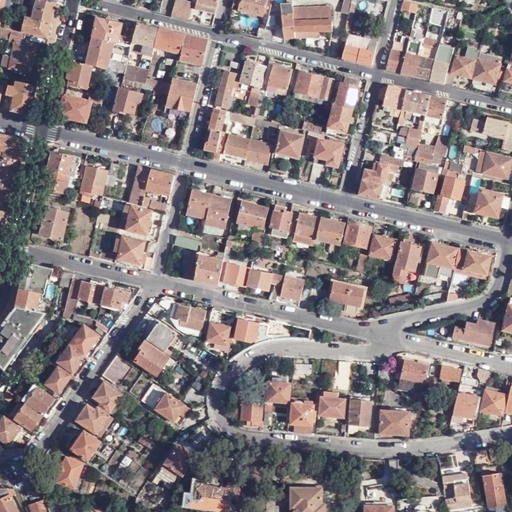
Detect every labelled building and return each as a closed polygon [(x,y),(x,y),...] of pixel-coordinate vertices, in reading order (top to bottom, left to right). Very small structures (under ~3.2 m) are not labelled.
[(52,21),(57,2),(49,0),(37,0),(33,17),(42,19),(52,21)] [(176,0),(173,15),(189,19),(193,2),(185,0),(176,0)] [(216,12),(219,0),(198,0),(196,7),(216,12)] [(266,4),(267,0),(235,0),(234,3),(241,5),(240,9),(262,15),(263,14),(269,15),(271,6),(266,4)] [(343,0),(341,11),(349,13),(352,0),(343,0)] [(357,0),(352,0),(349,13),(347,21),(345,29),(349,30),(357,0)] [(402,1),(400,11),(415,14),(417,4),(402,1)] [(291,2),(280,3),(281,15),(282,25),(284,39),(295,38),(294,33),(293,21),(292,7),(291,2)] [(330,6),(292,7),(293,21),(331,19),(330,6)] [(436,9),(432,23),(445,26),(448,12),(436,9)] [(48,38),(52,21),(42,19),(33,17),(27,15),(23,32),(26,33),(48,38)] [(125,44),(126,37),(125,36),(120,35),(123,23),(98,16),(93,36),(115,42),(125,44)] [(240,20),(233,18),(232,26),(238,27),(240,20)] [(331,19),(293,21),(294,33),(295,38),(316,38),(315,32),(332,32),(332,19),(331,19)] [(142,50),(154,53),(156,46),(160,27),(138,21),(134,39),(134,41),(132,46),(132,48),(142,50)] [(4,27),(0,26),(0,35),(10,38),(10,39),(16,41),(12,56),(5,54),(2,65),(30,72),(37,45),(24,42),(26,33),(23,32),(12,29),(4,27)] [(187,34),(160,27),(156,46),(182,53),(187,34)] [(258,37),(273,40),(274,37),(275,31),(266,28),(261,27),(258,37)] [(349,34),(343,58),(372,66),(380,34),(366,30),(364,37),(349,34)] [(410,36),(410,38),(420,41),(422,34),(412,30),(410,36)] [(187,34),(182,53),(180,60),(203,66),(210,40),(187,34)] [(401,72),(410,38),(410,36),(406,35),(404,44),(402,51),(393,49),(392,49),(386,68),(401,72)] [(115,42),(93,36),(86,63),(93,65),(112,69),(126,73),(127,67),(130,55),(124,54),(122,60),(111,57),(113,51),(115,42)] [(432,46),(434,38),(426,36),(425,39),(424,44),(432,46)] [(126,37),(125,44),(127,45),(132,46),(134,41),(134,39),(126,37)] [(401,72),(415,76),(421,56),(418,55),(422,41),(420,41),(410,38),(401,72)] [(393,49),(402,51),(404,44),(394,42),(393,49)] [(473,77),(478,57),(480,51),(480,50),(469,47),(468,49),(466,57),(456,55),(454,55),(450,71),(455,72),(473,77)] [(459,47),(456,55),(466,57),(468,49),(459,47)] [(503,57),(480,51),(478,57),(480,58),(475,78),(502,85),(506,70),(499,68),(501,64),(503,57)] [(415,76),(431,80),(436,59),(421,56),(415,76)] [(445,84),(445,83),(448,71),(451,58),(447,57),(445,62),(436,59),(431,80),(445,83),(445,84)] [(68,77),(70,78),(68,84),(88,89),(93,65),(86,63),(74,60),(74,62),(72,62),(68,77)] [(150,67),(129,61),(127,67),(126,73),(125,77),(136,80),(140,81),(145,82),(146,82),(148,77),(148,76),(150,67)] [(266,66),(247,61),(242,80),(261,85),(266,66)] [(268,84),(288,88),(292,68),(274,63),(268,84)] [(242,73),(225,69),(216,104),(229,107),(230,105),(234,106),(235,101),(231,100),(233,95),(236,96),(239,87),(242,73)] [(320,96),(325,77),(295,69),(291,89),(296,91),(320,96)] [(451,84),(455,72),(450,71),(448,71),(445,83),(451,84)] [(173,83),(148,76),(148,77),(146,82),(157,85),(171,89),(173,83)] [(164,92),(170,94),(166,110),(190,116),(198,83),(174,77),(173,83),(171,89),(157,85),(155,91),(155,92),(164,94),(164,92)] [(335,79),(325,77),(320,96),(330,99),(335,79)] [(342,81),(336,103),(353,108),(360,80),(346,77),(344,82),(342,81)] [(16,86),(9,85),(5,103),(5,104),(4,108),(25,113),(27,112),(32,109),(38,84),(25,81),(17,80),(16,86)] [(146,82),(145,82),(143,88),(155,91),(157,85),(146,82)] [(286,94),(288,88),(268,84),(267,89),(286,94)] [(383,104),(401,109),(406,89),(389,84),(381,88),(378,99),(384,100),(383,104)] [(140,105),(143,92),(121,87),(114,110),(126,113),(127,111),(134,113),(137,104),(140,105)] [(430,95),(406,89),(401,109),(400,116),(403,117),(405,110),(412,112),(414,112),(422,114),(420,121),(424,122),(430,95)] [(258,106),(261,93),(252,90),(249,104),(258,106)] [(318,103),(320,96),(296,91),(294,97),(318,103)] [(91,92),(89,99),(93,100),(102,103),(104,95),(91,92)] [(66,94),(61,115),(88,122),(93,100),(89,99),(84,98),(67,94),(66,93),(66,94)] [(448,100),(430,95),(424,122),(422,131),(417,152),(432,156),(434,146),(424,144),(429,123),(440,126),(448,100)] [(330,99),(320,96),(318,103),(329,106),(330,102),(330,99)] [(347,131),(353,108),(336,103),(334,103),(328,126),(326,132),(336,134),(337,128),(347,131)] [(222,131),(228,110),(215,106),(209,127),(213,128),(222,131)] [(410,118),(412,112),(405,110),(403,117),(410,118)] [(255,117),(233,111),(231,117),(255,123),(257,117),(255,117)] [(414,112),(413,119),(420,121),(422,114),(414,112)] [(255,123),(280,129),(282,123),(257,117),(255,123)] [(511,124),(486,117),(485,121),(473,118),(469,130),(503,139),(501,149),(511,151),(511,124)] [(321,133),(324,124),(315,122),(313,131),(321,133)] [(422,131),(417,130),(402,126),(400,134),(407,136),(404,149),(417,152),(422,131)] [(222,131),(213,128),(211,135),(209,134),(205,147),(215,150),(213,157),(220,159),(226,138),(221,136),(222,131)] [(305,135),(283,129),(277,152),(300,158),(305,135)] [(313,131),(311,130),(310,130),(308,136),(319,139),(315,156),(327,159),(326,162),(338,166),(345,139),(321,133),(313,131)] [(20,137),(1,133),(0,138),(0,149),(4,151),(2,159),(12,161),(19,163),(24,144),(20,137)] [(246,158),(252,138),(230,133),(225,153),(246,158)] [(400,134),(400,136),(397,147),(404,149),(407,136),(400,134)] [(272,144),(252,138),(246,158),(268,163),(272,144)] [(446,158),(450,141),(438,138),(434,155),(446,158)] [(474,153),(475,147),(465,144),(463,150),(474,153)] [(432,156),(417,152),(404,149),(397,147),(395,147),(394,151),(396,151),(395,156),(404,158),(404,157),(431,163),(434,163),(438,163),(440,157),(432,156)] [(80,157),(53,150),(48,170),(70,175),(76,177),(80,157)] [(511,159),(481,151),(476,171),(506,178),(511,159)] [(402,162),(403,158),(381,153),(380,157),(383,158),(382,162),(388,163),(394,165),(401,166),(402,162)] [(363,179),(383,183),(387,166),(388,163),(382,162),(383,158),(380,157),(378,164),(377,169),(372,168),(368,167),(368,170),(365,169),(363,179)] [(0,158),(0,183),(14,187),(19,163),(12,161),(2,159),(0,158)] [(416,161),(403,158),(402,162),(409,164),(408,168),(414,170),(416,161)] [(413,171),(417,172),(417,169),(437,174),(442,175),(444,168),(416,161),(414,170),(413,171)] [(119,164),(111,162),(108,174),(115,176),(116,176),(119,164)] [(451,162),(449,169),(462,172),(463,165),(451,162)] [(394,165),(388,163),(387,166),(383,183),(389,185),(394,165)] [(107,170),(88,165),(81,191),(83,192),(84,195),(89,196),(93,192),(102,195),(107,170)] [(142,205),(151,169),(139,166),(130,202),(142,205)] [(447,176),(449,169),(444,168),(442,175),(441,178),(446,179),(442,194),(438,193),(434,209),(443,211),(447,196),(459,198),(463,181),(447,176)] [(175,175),(151,169),(142,205),(166,211),(168,204),(161,202),(164,193),(170,195),(175,175)] [(433,192),(437,174),(417,169),(417,172),(413,186),(433,192)] [(70,175),(48,170),(43,188),(65,194),(70,175)] [(113,185),(115,176),(108,174),(106,184),(113,185)] [(379,198),(383,183),(363,179),(359,193),(379,198)] [(511,188),(511,184),(498,181),(496,191),(511,194),(511,188)] [(8,211),(14,187),(0,183),(0,208),(1,209),(8,211)] [(386,200),(389,185),(383,183),(379,198),(386,200)] [(392,187),(391,194),(403,196),(404,190),(392,187)] [(187,213),(207,218),(213,195),(193,189),(187,213)] [(503,195),(481,189),(475,212),(498,217),(503,195)] [(234,199),(213,194),(213,195),(207,218),(206,222),(226,227),(234,199)] [(267,207),(244,201),(238,222),(263,228),(267,207)] [(299,205),(292,203),(291,211),(285,210),(286,207),(276,204),(268,233),(273,234),(275,228),(288,231),(293,212),(297,212),(298,208),(299,205)] [(153,210),(126,204),(124,211),(130,213),(129,219),(127,229),(147,234),(153,210)] [(64,239),(70,212),(50,207),(47,220),(44,219),(41,234),(64,239)] [(0,229),(3,230),(8,211),(1,209),(0,208),(0,229)] [(293,241),(313,246),(318,224),(320,217),(300,212),(293,241)] [(345,223),(321,217),(316,238),(340,244),(345,223)] [(127,229),(129,219),(122,218),(119,227),(127,229)] [(371,228),(350,222),(345,242),(366,247),(371,228)] [(286,237),(288,231),(275,228),(273,234),(286,237)] [(251,241),(262,243),(263,233),(252,232),(251,241)] [(198,248),(200,239),(181,235),(176,233),(174,242),(198,248)] [(396,240),(375,235),(370,254),(392,259),(396,240)] [(143,269),(150,270),(153,259),(147,257),(147,256),(142,255),(145,241),(123,236),(123,238),(120,251),(118,257),(144,264),(143,269)] [(114,250),(120,251),(123,238),(117,237),(114,250)] [(415,270),(421,246),(402,241),(396,265),(397,266),(395,271),(395,273),(396,274),(396,275),(397,276),(397,277),(398,277),(399,278),(400,278),(401,278),(403,278),(404,277),(407,275),(408,268),(415,270)] [(425,275),(438,278),(440,271),(449,273),(450,267),(453,268),(457,248),(433,242),(425,275)] [(272,245),(271,249),(287,253),(289,249),(272,245)] [(469,248),(459,245),(459,248),(458,252),(455,265),(483,272),(487,273),(491,256),(469,250),(469,248)] [(116,255),(101,252),(101,253),(100,258),(114,262),(116,255)] [(184,277),(194,280),(198,260),(199,254),(190,252),(184,277)] [(363,272),(367,255),(362,253),(358,270),(363,272)] [(199,254),(198,260),(216,264),(217,258),(199,254)] [(224,261),(224,259),(217,258),(216,264),(198,260),(194,280),(218,285),(220,279),(220,276),(223,265),(224,261)] [(220,279),(246,285),(247,282),(250,267),(224,261),(223,265),(220,276),(220,279)] [(51,280),(54,268),(33,263),(31,262),(30,262),(26,265),(16,306),(20,306),(24,307),(38,310),(42,293),(45,293),(48,279),(51,280)] [(481,278),(483,272),(455,265),(453,271),(481,278)] [(273,272),(250,267),(247,282),(246,285),(268,291),(270,282),(273,272)] [(74,278),(75,273),(65,270),(61,284),(72,287),(72,285),(74,278)] [(447,280),(449,273),(440,271),(438,278),(447,280)] [(282,274),(273,272),(270,282),(280,284),(282,274)] [(301,294),(305,279),(285,275),(281,295),(300,299),(301,294)] [(102,285),(74,278),(72,285),(72,287),(63,316),(96,320),(97,315),(98,314),(78,312),(79,305),(76,304),(78,298),(88,300),(97,303),(102,285)] [(360,307),(365,288),(333,281),(329,300),(360,307)] [(269,298),(277,300),(279,289),(280,285),(275,284),(269,298)] [(130,292),(106,286),(102,303),(120,308),(124,297),(128,298),(130,292)] [(389,304),(413,298),(411,292),(388,298),(389,304)] [(511,297),(503,329),(511,330),(511,297)] [(156,301),(149,310),(161,318),(170,304),(171,300),(167,298),(162,300),(159,303),(156,301)] [(96,310),(97,303),(88,300),(86,307),(96,310)] [(177,318),(180,304),(174,303),(171,317),(179,329),(186,333),(201,336),(203,328),(181,323),(182,319),(177,318)] [(180,304),(177,318),(182,319),(181,323),(203,328),(207,310),(180,304)] [(24,307),(20,306),(0,333),(0,361),(4,367),(15,380),(19,373),(22,369),(34,354),(25,347),(36,331),(46,338),(53,330),(63,316),(38,310),(24,307)] [(155,320),(147,313),(135,330),(143,336),(155,320)] [(111,330),(97,315),(96,320),(107,331),(109,333),(111,330)] [(238,338),(253,341),(255,342),(267,338),(270,325),(240,318),(236,338),(238,338)] [(495,323),(478,319),(477,324),(467,322),(465,329),(454,327),(452,336),(490,345),(495,323)] [(177,333),(159,320),(147,337),(170,353),(172,350),(168,347),(170,343),(172,344),(178,336),(176,334),(177,333)] [(288,323),(277,320),(273,339),(285,338),(288,323)] [(209,339),(217,342),(227,344),(228,341),(230,334),(232,326),(212,322),(209,339)] [(85,324),(71,343),(85,354),(99,334),(85,324)] [(34,354),(38,348),(46,338),(36,331),(25,347),(34,354)] [(73,371),(85,354),(71,343),(58,334),(56,337),(69,347),(59,361),(73,371)] [(252,346),(253,341),(238,338),(235,349),(242,351),(249,347),(252,346)] [(163,365),(170,355),(146,339),(133,357),(157,374),(163,365)] [(227,344),(217,342),(215,347),(226,350),(230,350),(231,345),(227,344)] [(129,361),(118,353),(103,373),(115,381),(129,361)] [(176,360),(170,355),(163,365),(169,370),(176,360)] [(387,359),(380,363),(379,372),(379,375),(387,376),(387,359)] [(410,380),(425,383),(429,365),(405,359),(401,377),(410,380)] [(312,363),(296,362),(294,379),(302,380),(303,374),(311,375),(312,363)] [(350,365),(341,364),(340,377),(349,377),(350,365)] [(58,366),(46,383),(59,392),(71,375),(58,366)] [(460,369),(443,366),(441,377),(459,379),(460,369)] [(206,369),(203,374),(209,379),(213,374),(206,369)] [(486,382),(489,371),(482,370),(479,380),(486,382)] [(199,389),(207,380),(200,375),(193,385),(199,389)] [(291,381),(276,379),(272,378),(270,398),(290,400),(291,381)] [(425,383),(410,380),(408,391),(427,395),(430,384),(425,383)] [(110,412),(123,394),(104,381),(94,396),(101,401),(99,404),(110,412)] [(35,383),(28,393),(32,395),(39,386),(35,383)] [(481,388),(460,383),(451,418),(462,421),(464,415),(473,417),(481,388)] [(32,395),(27,402),(44,414),(45,415),(48,417),(50,414),(46,411),(55,398),(39,386),(32,395)] [(11,401),(17,394),(9,389),(4,396),(11,401)] [(346,391),(322,389),(320,414),(344,417),(346,391)] [(507,394),(486,389),(481,408),(502,414),(507,394)] [(186,418),(193,408),(168,392),(156,408),(174,421),(180,413),(186,418)] [(28,393),(23,399),(27,402),(32,395),(28,393)] [(372,401),(351,399),(349,423),(358,424),(369,425),(372,401)] [(254,425),(264,426),(264,425),(264,424),(264,423),(264,421),(263,421),(265,404),(245,401),(243,418),(248,419),(248,421),(248,423),(254,425)] [(44,414),(27,402),(17,417),(33,430),(44,414)] [(108,414),(98,406),(96,408),(88,403),(77,419),(100,435),(111,420),(106,417),(108,414)] [(307,404),(293,403),(291,422),(294,422),(311,424),(312,424),(312,419),(315,419),(316,410),(313,409),(314,405),(307,404)] [(264,423),(271,424),(273,412),(273,405),(267,404),(265,411),(264,421),(264,423)] [(410,410),(382,408),(380,431),(408,433),(410,410)] [(6,417),(0,425),(0,436),(9,444),(13,439),(17,442),(24,434),(19,430),(21,428),(6,417)] [(310,433),(311,424),(294,422),(294,431),(310,433)] [(358,424),(349,423),(348,431),(357,432),(358,424)] [(101,442),(85,430),(72,448),(88,460),(101,442)] [(224,438),(218,433),(211,443),(218,448),(224,438)] [(180,481),(196,457),(187,450),(186,447),(182,444),(179,444),(177,444),(164,462),(165,463),(161,467),(180,481)] [(266,467),(267,449),(249,445),(249,452),(248,466),(266,467)] [(473,450),(476,463),(487,462),(485,449),(473,450)] [(85,462),(68,456),(58,482),(76,488),(85,462)] [(390,475),(398,475),(398,466),(398,459),(390,458),(390,475)] [(466,465),(441,468),(447,508),(458,507),(458,502),(464,501),(465,506),(472,505),(466,465)] [(507,505),(506,502),(503,482),(500,483),(498,473),(483,474),(488,505),(489,507),(507,505)] [(185,505),(236,511),(240,484),(238,482),(233,481),(229,483),(228,488),(202,485),(203,480),(194,479),(192,494),(186,493),(185,505)] [(325,511),(326,502),(322,502),(322,487),(291,486),(291,497),(294,497),(294,511),(325,511)] [(0,488),(0,511),(17,511),(12,499),(7,488),(5,488),(0,488)] [(13,489),(7,488),(12,499),(17,497),(13,489)] [(153,500),(137,498),(135,507),(152,509),(153,500)] [(510,501),(506,502),(507,505),(489,507),(488,505),(486,505),(487,511),(503,511),(511,511),(510,501)] [(47,511),(44,503),(30,509),(31,511),(47,511)]
